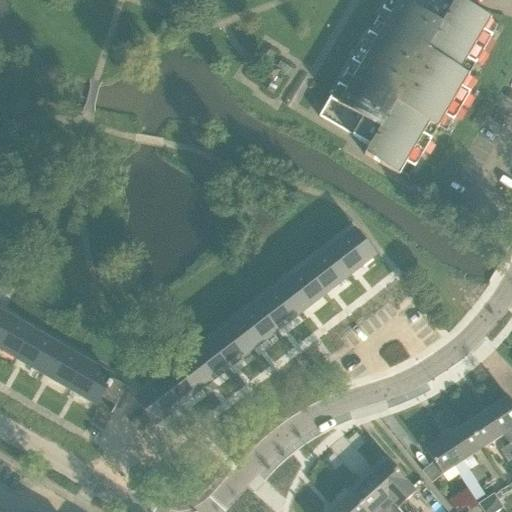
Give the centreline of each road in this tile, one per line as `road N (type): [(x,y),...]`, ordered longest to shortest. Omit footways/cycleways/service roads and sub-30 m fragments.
road 1 (residential): [(208,511),(309,417),(458,352),(511,286)]
road 2 (unclassified): [(148,511),(0,427)]
